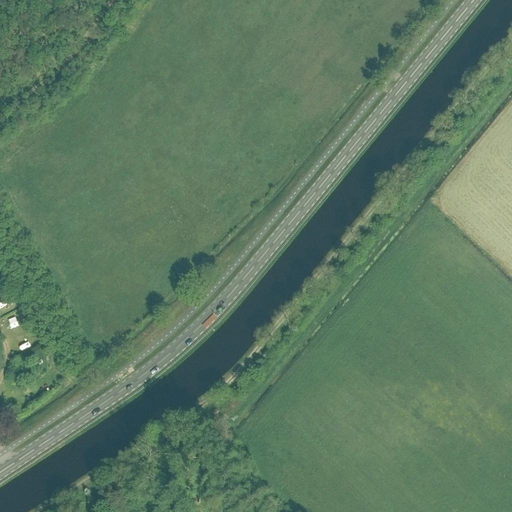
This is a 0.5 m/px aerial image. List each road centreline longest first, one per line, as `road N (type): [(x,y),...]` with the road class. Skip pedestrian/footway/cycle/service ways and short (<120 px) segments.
road 1 (track): [(38,511),(202,403),(245,363),(511,38)]
road 2 (primary): [(0,472),(138,380),(199,326),(474,0)]
road 3 (track): [(112,0),(64,62),(0,111)]
